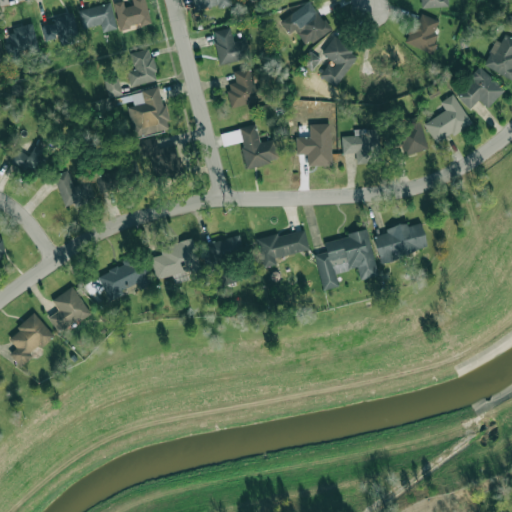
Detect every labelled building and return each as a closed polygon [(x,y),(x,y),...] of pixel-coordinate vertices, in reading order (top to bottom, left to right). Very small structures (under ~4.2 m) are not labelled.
[(122,0),(112,3),(120,30),(150,22),(143,0),(130,0),(132,5),(124,7),(122,0)] [(192,0),(195,11),(230,3),(229,0),(192,0)] [(305,46),(330,29),(309,0),(279,21),(288,34),(294,30),(305,46)] [(445,0),(419,0),(420,8),(446,6),(445,0)] [(102,33),(117,28),(109,1),(78,10),(84,28),(100,24),(102,33)] [(79,39),(73,12),(53,16),(54,22),(40,25),(44,40),(58,36),(60,44),(79,39)] [(405,42),(429,54),(439,35),(433,32),(438,21),(420,12),(405,42)] [(511,32),(511,14),(506,13),(501,30),(511,32)] [(9,55),(37,51),(32,23),(12,27),(13,35),(6,36),(9,55)] [(249,57),(245,38),(233,41),(229,27),(211,31),(219,64),(249,57)] [(511,38),(503,35),(501,42),(494,39),(483,67),(511,78),(511,38)] [(335,87),(358,54),(332,36),(320,54),(329,61),(319,75),(335,87)] [(156,81),(150,48),(130,52),(133,69),(126,70),(129,86),(156,81)] [(311,69),(320,58),(309,50),(300,62),(311,69)] [(487,107),(504,89),(480,67),(454,95),(469,109),(478,99),(487,107)] [(250,68),(233,72),(235,82),(226,84),(230,107),(263,100),(260,86),(254,87),(250,68)] [(117,75),(103,78),(107,96),(121,93),(117,75)] [(134,137),(169,128),(159,86),(129,93),(131,105),(127,107),(134,137)] [(436,143),(470,122),(453,93),(439,101),(445,110),(423,123),(436,143)] [(419,118),(396,124),(403,154),(427,148),(419,118)] [(223,145),(240,141),(247,167),(278,160),(273,138),(259,142),(255,123),(237,127),(238,129),(220,133),(223,145)] [(295,136),(295,154),(307,153),(307,165),(332,164),(330,123),(308,124),(309,136),(295,136)] [(353,129),(353,135),(342,135),(343,153),(355,152),(355,161),(380,160),(378,128),(353,129)] [(176,144),(157,148),(155,137),(138,140),(141,157),(150,155),(154,178),(181,173),(176,144)] [(9,166),(38,177),(47,154),(35,149),(32,156),(15,149),(9,166)] [(64,206),(73,202),(75,207),(94,199),(87,181),(73,186),(66,169),(52,175),(64,206)] [(97,173),(98,191),(121,189),(120,172),(97,173)] [(427,250),(421,220),(385,228),(386,232),(373,235),(378,260),(427,250)] [(274,257),(308,249),(303,228),(256,239),(262,267),(275,263),(274,257)] [(377,275),(367,230),(323,240),(326,251),(314,254),(322,290),(338,286),(335,273),(356,268),(358,279),(377,275)] [(198,244),(202,260),(243,251),(239,235),(198,244)] [(161,254),(150,257),(156,279),(200,267),(192,237),(159,246),(161,254)] [(107,298),(137,285),(139,289),(151,284),(138,253),(121,261),(122,264),(97,275),(107,298)] [(58,310),(48,317),(58,333),(89,312),(72,286),(51,299),(58,310)] [(7,337),(15,347),(9,354),(19,365),(40,346),(41,347),(53,335),(34,313),(7,337)]
